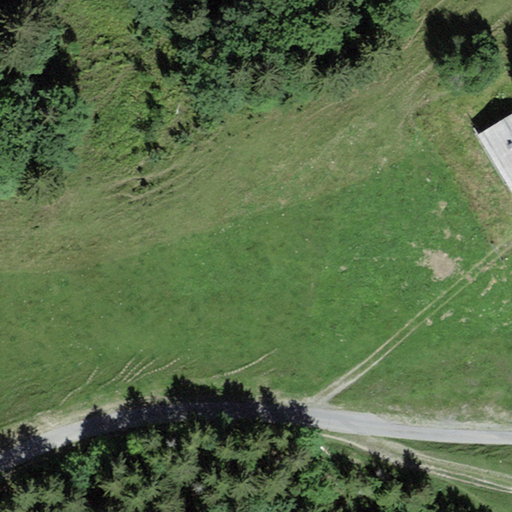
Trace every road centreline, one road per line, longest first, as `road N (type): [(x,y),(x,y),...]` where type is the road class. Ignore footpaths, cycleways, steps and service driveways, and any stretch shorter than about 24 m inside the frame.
road 1 (unclassified): [(511,436),(190,410),(84,429),(0,465)]
road 2 (track): [(303,416),(511,246)]
